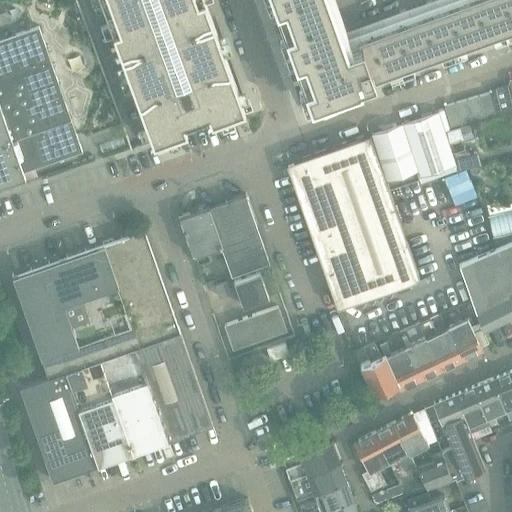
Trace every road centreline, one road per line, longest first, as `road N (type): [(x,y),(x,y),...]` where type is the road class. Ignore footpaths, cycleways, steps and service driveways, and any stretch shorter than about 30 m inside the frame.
road 1 (residential): [(81,511),(240,453),(148,184)]
road 2 (residential): [(367,509),(340,437),(352,422),(494,359)]
road 3 (residential): [(511,59),(287,136)]
road 4 (residential): [(0,231),(148,184)]
road 5 (residential): [(148,184),(287,136)]
road 6 (residential): [(287,136),(237,0)]
